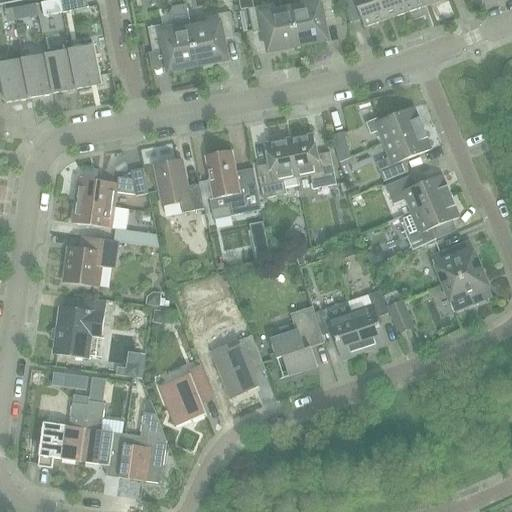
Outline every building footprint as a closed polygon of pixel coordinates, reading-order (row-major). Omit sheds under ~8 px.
[(60,0),(56,0),(41,3),(44,16),(62,12),(60,0)] [(86,0),(60,0),(62,12),(63,13),(88,8),(86,0)] [(304,0),(306,6),(290,9),(298,46),(327,41),(323,20),(335,17),(331,0),(304,0)] [(364,28),(386,21),(378,0),(341,0),(350,24),(361,20),(364,28)] [(407,13),(402,0),(378,0),(386,21),(407,13)] [(402,0),(407,13),(428,6),(425,0),(402,0)] [(269,52),(298,46),(290,9),(275,12),(273,4),(248,9),(253,33),(265,31),(269,52)] [(21,7),(13,9),(15,20),(23,19),(21,7)] [(13,9),(5,10),(7,22),(15,20),(13,9)] [(206,25),(190,28),(198,66),(227,60),(223,39),(235,37),(230,12),(204,17),(206,25)] [(169,72),(198,66),(190,28),(175,31),(174,23),(148,28),(153,53),(165,51),(169,72)] [(94,46),(70,51),(78,89),(102,85),(94,46)] [(70,51),(47,56),(54,94),(78,89),(70,51)] [(31,99),(54,94),(47,56),(23,60),(31,99)] [(0,67),(7,103),(31,99),(23,60),(0,64),(0,67)] [(385,144),(423,129),(414,108),(378,122),(377,119),(366,123),(370,135),(376,132),(380,133),(385,144)] [(432,150),(423,129),(385,144),(388,152),(385,156),(375,160),(384,182),(408,172),(403,161),(432,150)] [(339,163),(350,158),(344,133),(332,136),(339,163)] [(313,136),(289,140),(297,177),(310,174),(313,190),(336,185),(330,153),(317,155),(313,136)] [(269,165),(257,167),(263,199),(286,195),(285,189),(298,186),(297,177),(289,140),(266,145),(269,165)] [(231,151),(206,156),(214,200),(210,200),(212,210),(214,220),(231,217),(261,211),(253,169),(235,173),(231,151)] [(182,214),(204,209),(199,185),(187,187),(182,161),(154,167),(162,207),(180,203),(182,214)] [(148,194),(143,169),(130,171),(132,181),(119,179),(118,184),(78,179),(75,203),(114,208),(116,195),(135,197),(148,194)] [(411,213),(452,196),(452,195),(451,196),(442,176),(414,187),(409,177),(385,186),(393,205),(404,201),(407,203),(411,213)] [(452,196),(411,213),(402,217),(407,230),(404,231),(412,251),(436,240),(431,229),(460,218),(451,198),(452,197),(452,196)] [(114,208),(75,203),(72,224),(111,230),(114,208)] [(262,223),(249,226),(252,244),(265,241),(262,223)] [(114,242),(118,243),(159,248),(156,235),(115,230),(114,242)] [(68,248),(64,283),(98,288),(101,267),(115,269),(118,243),(114,242),(83,238),(81,250),(68,248)] [(443,285),(481,269),(469,242),(431,257),(443,285)] [(375,251),(369,254),(375,267),(387,261),(384,255),(375,251)] [(301,255),(295,257),(299,267),(305,265),(301,255)] [(492,297),(481,269),(443,285),(454,313),(492,297)] [(215,281),(210,288),(221,295),(226,288),(215,281)] [(193,303),(200,300),(195,288),(188,291),(193,303)] [(146,297),(145,305),(159,307),(161,294),(153,292),(146,297)] [(348,303),(351,313),(364,353),(386,346),(377,318),(388,314),(380,292),(368,296),(348,303)] [(395,293),(384,297),(388,308),(399,303),(395,293)] [(60,307),(54,355),(88,359),(91,335),(101,337),(106,301),(92,300),(91,311),(60,307)] [(399,334),(413,328),(402,302),(399,303),(388,308),(399,334)] [(314,314),(322,336),(333,333),(343,361),(364,353),(351,313),(348,303),(327,309),(314,314)] [(324,344),(322,336),(314,314),(312,308),(290,315),(296,332),(270,341),(277,360),(282,358),(289,377),(317,367),(311,348),(324,344)] [(154,310),(152,323),(160,324),(165,320),(166,312),(154,310)] [(264,367),(252,336),(239,341),(241,346),(228,351),(226,347),(211,353),(230,399),(258,388),(252,372),(264,367)] [(126,364),(124,376),(137,378),(138,366),(126,364)] [(212,396),(200,366),(187,371),(189,376),(173,382),(175,386),(161,392),(175,427),(206,415),(200,401),(212,396)] [(88,382),(104,382),(105,371),(89,370),(88,382)] [(75,376),(73,389),(86,391),(87,378),(75,376)] [(90,394),(89,402),(103,404),(104,396),(90,394)] [(88,406),(81,462),(107,466),(106,477),(120,479),(125,435),(101,432),(105,404),(103,404),(89,402),(88,402),(88,406)] [(54,459),(81,462),(88,406),(72,403),(69,427),(44,424),(38,467),(52,469),(54,459)] [(140,437),(125,435),(120,479),(161,484),(167,441),(156,415),(143,413),(140,437)]
